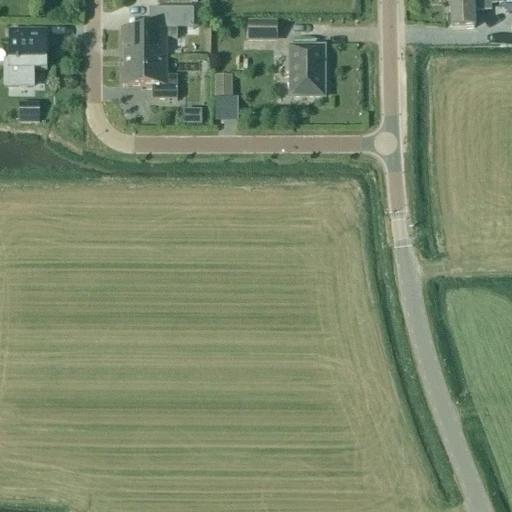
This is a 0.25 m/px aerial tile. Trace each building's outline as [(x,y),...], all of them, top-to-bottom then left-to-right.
[(449,0),(451,30),(474,29),(472,0),(449,0)] [(511,0),(502,0),(503,35),(511,34),(511,0)] [(248,22),(248,38),(276,39),(276,23),(248,22)] [(122,62),(165,62),(165,40),(177,40),(177,30),(122,30),(122,62)] [(46,70),(46,44),(23,44),(23,32),(8,32),(7,63),(3,63),(2,85),(33,85),(33,70),(46,70)] [(323,49),(289,49),(289,99),(323,99),(323,49)] [(165,78),(165,62),(122,62),(122,88),(151,88),(151,102),(177,102),(177,78),(165,78)] [(214,99),(231,99),(231,78),(214,78),(214,99)] [(18,125),(39,124),(39,104),(18,104),(18,125)]
